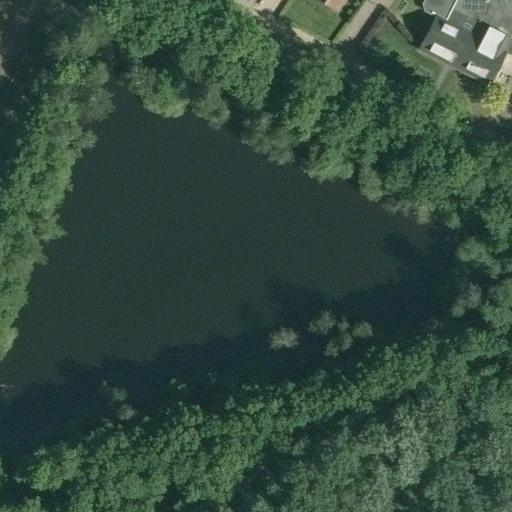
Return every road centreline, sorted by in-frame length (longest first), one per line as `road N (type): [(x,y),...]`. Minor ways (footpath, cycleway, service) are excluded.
road 1 (unclassified): [(511,165),(173,0)]
road 2 (track): [(62,0),(0,130)]
